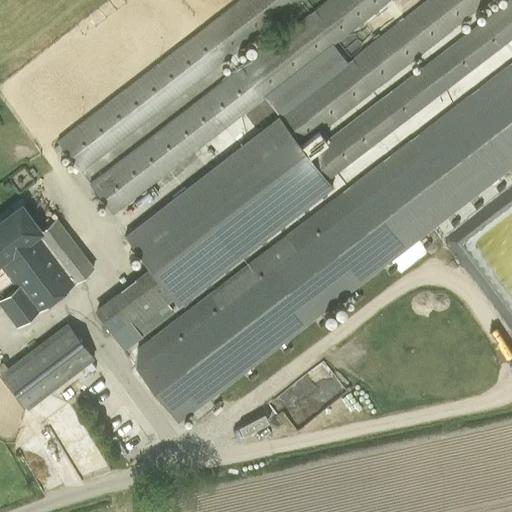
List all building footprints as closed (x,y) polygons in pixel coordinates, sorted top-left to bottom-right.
[(81,171),(301,0),(237,0),(57,140),(81,171)] [(325,0),(236,70),(200,97),(89,183),(112,214),(225,128),(262,99),(388,0),(325,0)] [(511,2),(510,0),(424,0),(276,116),(127,233),(152,264),(93,309),(118,341),(184,291),(213,266),(328,179),(511,35),(511,2)] [(137,347),(135,363),(151,384),(180,421),(511,167),(511,61),(305,220),(207,294),(137,347)] [(56,217),(38,231),(28,218),(0,239),(0,271),(6,279),(11,275),(18,286),(0,298),(0,327),(7,337),(30,320),(29,318),(94,268),(56,217)] [(0,373),(27,410),(94,358),(66,322),(0,372),(0,373)] [(240,436),(263,423),(258,414),(235,427),(240,436)]
